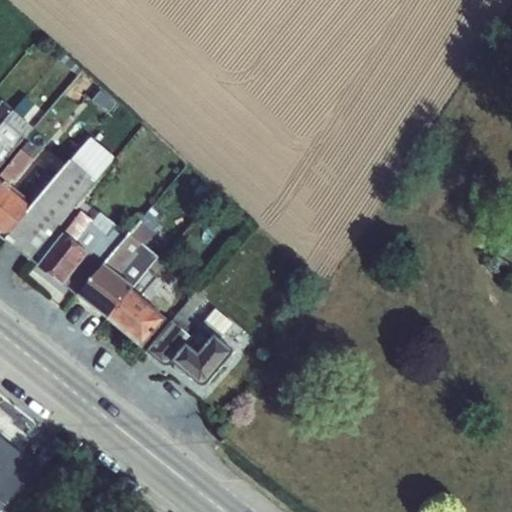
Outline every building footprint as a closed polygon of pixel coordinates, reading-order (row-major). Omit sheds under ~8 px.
[(0,124),(11,112),(11,109),(1,101),(0,103),(0,124)] [(0,124),(0,167),(14,150),(4,142),(22,120),(11,112),(0,124)] [(0,237),(4,240),(30,261),(56,229),(84,196),(96,182),(115,158),(92,138),(71,162),(34,205),(9,186),(13,182),(14,183),(38,153),(26,144),(0,174),(0,237)] [(35,184),(37,187),(54,167),(40,155),(30,167),(41,176),(35,184)] [(56,229),(30,261),(38,266),(36,267),(62,288),(63,287),(77,297),(103,265),(125,240),(89,212),(95,205),(84,196),(56,229)] [(103,265),(77,297),(106,320),(131,291),(133,288),(161,254),(162,252),(148,241),(160,225),(146,214),(125,240),(103,265)] [(131,291),(106,320),(141,349),(167,319),(139,297),(168,259),(161,254),(133,288),(131,291)] [(197,290),(145,351),(163,365),(167,366),(172,363),(175,366),(175,370),(180,373),(184,373),(200,386),(205,386),(222,366),(227,366),(232,360),(231,355),(233,352),(220,340),(232,324),(215,310),(205,321),(204,320),(198,329),(187,319),(206,297),(197,290)] [(0,511),(36,466),(0,437),(0,511)]
